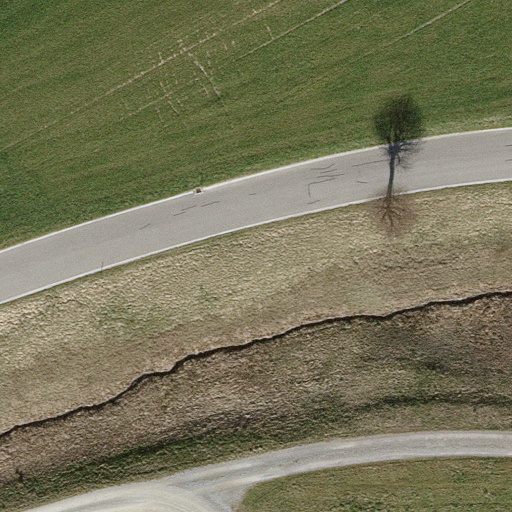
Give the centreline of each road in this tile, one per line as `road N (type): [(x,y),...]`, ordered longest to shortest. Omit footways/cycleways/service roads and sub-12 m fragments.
road 1 (tertiary): [(0,289),(308,195),(511,171)]
road 2 (track): [(511,449),(385,448),(202,488)]
